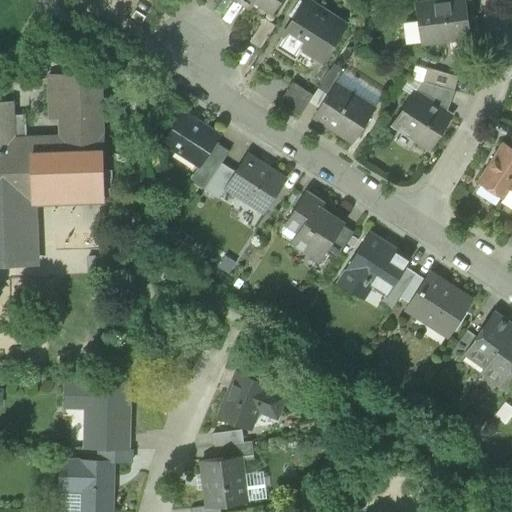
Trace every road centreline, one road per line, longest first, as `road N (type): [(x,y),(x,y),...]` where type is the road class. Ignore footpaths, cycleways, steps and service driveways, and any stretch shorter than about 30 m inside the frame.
road 1 (residential): [(418,224),(232,105),(177,54)]
road 2 (residential): [(418,224),(484,110),(498,65),(490,0)]
road 3 (residential): [(158,511),(211,356)]
